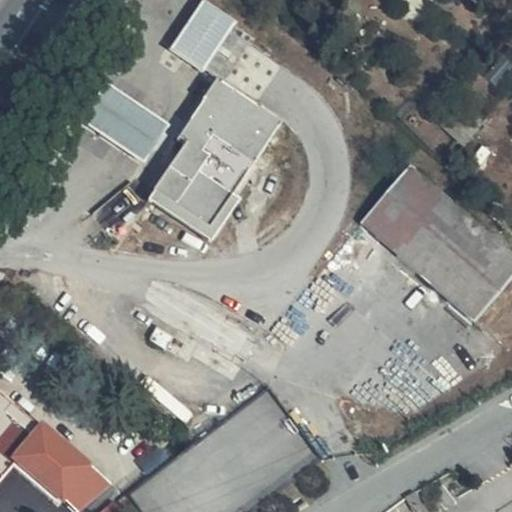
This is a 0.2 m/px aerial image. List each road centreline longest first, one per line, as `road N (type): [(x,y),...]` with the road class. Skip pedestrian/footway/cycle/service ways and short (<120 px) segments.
road 1 (unclassified): [(354,511),(511,416)]
road 2 (primary): [(0,140),(94,0)]
